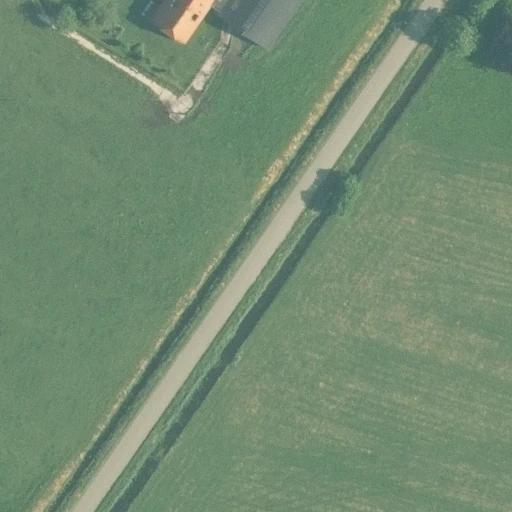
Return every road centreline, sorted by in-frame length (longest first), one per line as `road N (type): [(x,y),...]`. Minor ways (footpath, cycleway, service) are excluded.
road 1 (unclassified): [(75,511),(430,0)]
road 2 (track): [(228,20),(222,43),(181,98),(45,14),(37,0)]
